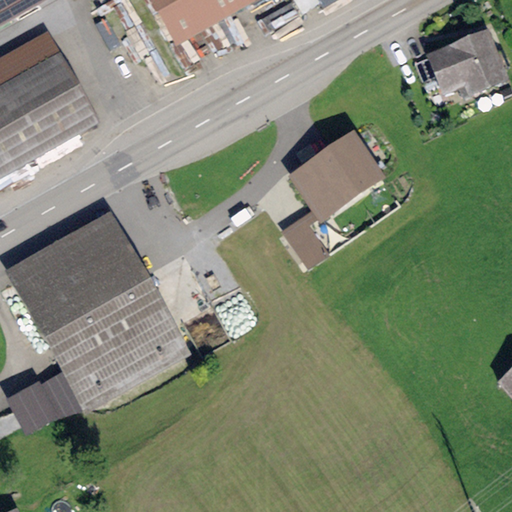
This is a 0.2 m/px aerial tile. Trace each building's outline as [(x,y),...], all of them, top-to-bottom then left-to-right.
[(0,0),(0,35),(61,0),(0,0)] [(257,5),(254,0),(144,0),(172,51),(257,5)] [(488,38),(420,65),(439,112),(507,86),(488,38)] [(0,93),(0,178),(101,122),(65,57),(0,93)] [(357,135),(288,183),(319,229),(390,183),(357,135)] [(191,355),(111,217),(5,278),(84,416),(191,355)] [(511,376),(502,384),(511,396),(511,376)] [(39,387),(7,406),(26,439),(58,420),(39,387)]
